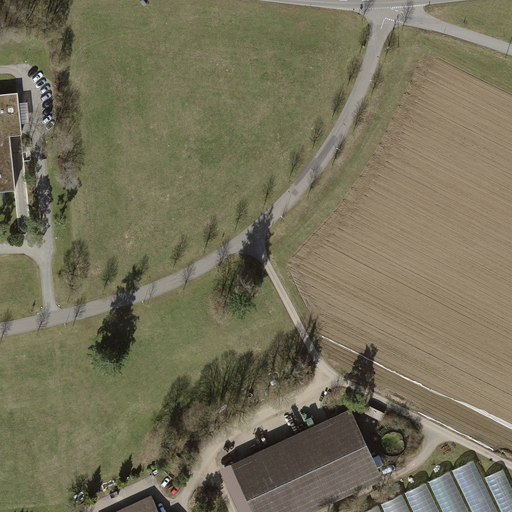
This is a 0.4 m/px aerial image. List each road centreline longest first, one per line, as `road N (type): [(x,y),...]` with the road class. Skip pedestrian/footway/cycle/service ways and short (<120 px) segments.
road 1 (residential): [(0,334),(130,299),(254,234),(329,152),(390,8)]
road 2 (tertiary): [(511,49),(390,8)]
